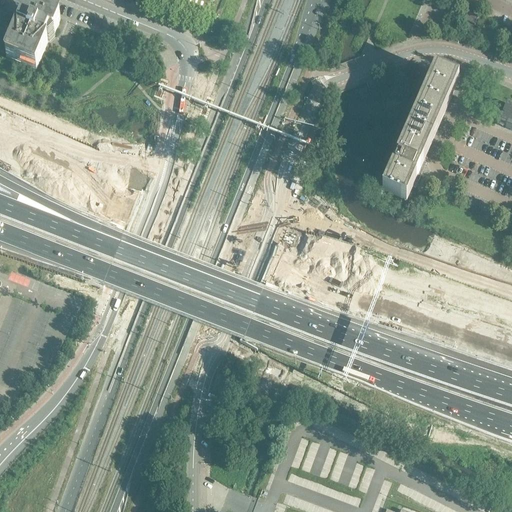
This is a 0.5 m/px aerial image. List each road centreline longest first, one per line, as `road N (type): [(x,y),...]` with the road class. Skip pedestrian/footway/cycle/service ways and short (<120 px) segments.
road 1 (unclassified): [(192,511),(211,360),(314,97),(336,80),(419,51),(452,51),(511,72)]
road 2 (unclassified): [(0,465),(71,385),(107,317),(156,196),(189,66),(178,41),(83,0)]
road 3 (secondary): [(115,511),(319,0)]
road 4 (secondary): [(262,0),(64,511)]
road 5 (motorway): [(0,232),(511,426)]
road 6 (motorway): [(300,275),(281,255),(0,146)]
road 7 (motorway): [(300,275),(66,189)]
road 8 (motorway): [(511,350),(300,275)]
